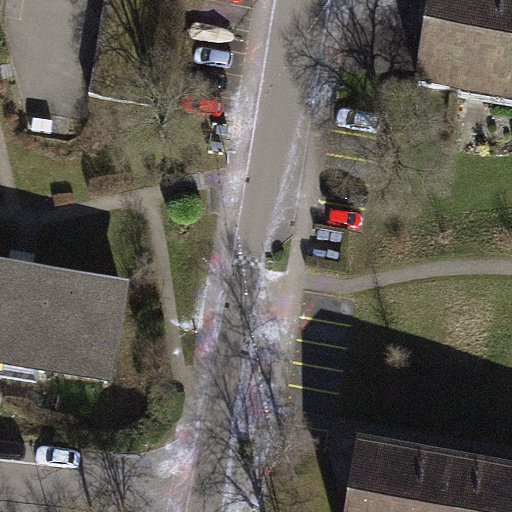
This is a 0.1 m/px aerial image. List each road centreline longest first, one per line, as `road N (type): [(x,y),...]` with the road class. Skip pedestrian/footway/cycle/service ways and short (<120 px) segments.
road 1 (residential): [(290,0),(215,499)]
road 2 (residential): [(0,479),(215,499)]
